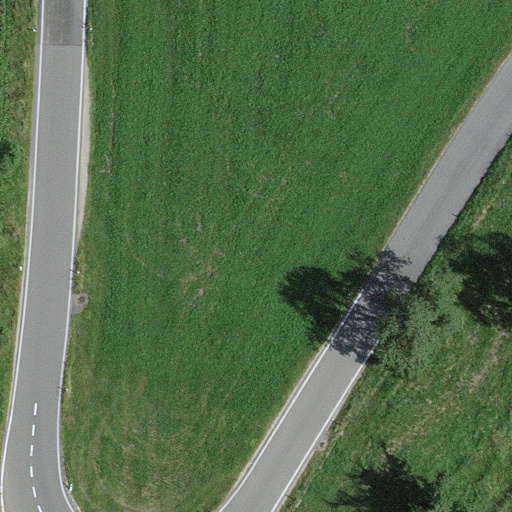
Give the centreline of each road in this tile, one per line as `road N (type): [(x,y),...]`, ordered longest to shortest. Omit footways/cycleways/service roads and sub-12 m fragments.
road 1 (unclassified): [(40,511),(33,461),(65,0)]
road 2 (unclassified): [(511,95),(247,511)]
